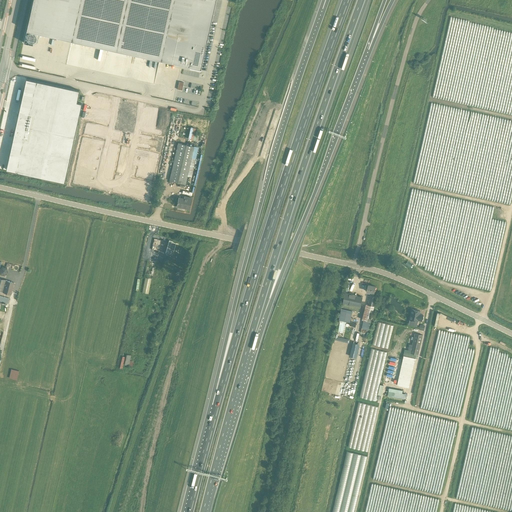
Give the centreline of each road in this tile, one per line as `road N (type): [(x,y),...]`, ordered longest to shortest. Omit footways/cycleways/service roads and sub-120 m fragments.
road 1 (motorway): [(345,0),(215,406)]
road 2 (motorway): [(321,11),(248,248),(215,406)]
road 3 (motorway): [(248,354),(362,0)]
road 4 (unclassified): [(354,265),(0,187)]
road 5 (motorway): [(248,354),(370,50)]
road 6 (unclassified): [(354,265),(396,86),(429,0)]
road 7 (unclassified): [(199,112),(2,69)]
road 8 (unknown): [(439,511),(476,317)]
road 9 (unclassified): [(511,335),(354,265)]
road 10 (motorway): [(205,511),(248,354)]
